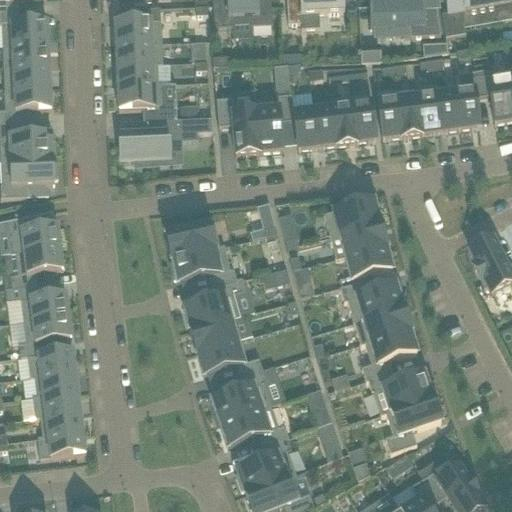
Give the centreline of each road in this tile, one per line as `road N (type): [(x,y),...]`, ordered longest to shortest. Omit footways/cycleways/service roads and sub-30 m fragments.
road 1 (residential): [(87,214),(406,179)]
road 2 (residential): [(87,214),(119,481)]
road 3 (residential): [(406,179),(419,228),(511,405)]
road 4 (residential): [(81,0),(87,214)]
